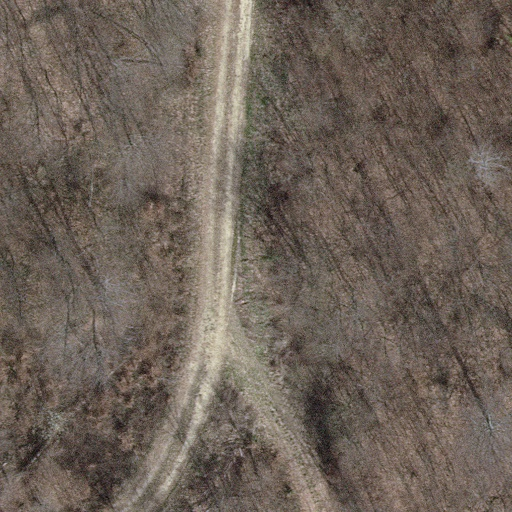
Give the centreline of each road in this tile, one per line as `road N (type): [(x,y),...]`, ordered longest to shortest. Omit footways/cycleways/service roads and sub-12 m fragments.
road 1 (track): [(235,0),(210,306),(159,484),(130,511)]
road 2 (track): [(210,306),(327,511)]
